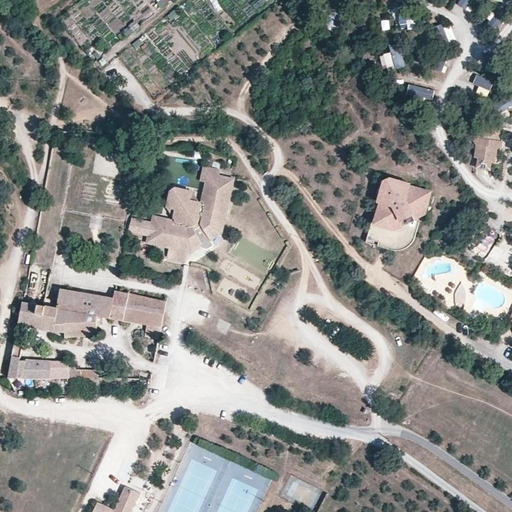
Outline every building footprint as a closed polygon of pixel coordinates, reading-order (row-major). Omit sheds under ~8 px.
[(460,0),(457,5),(467,11),(474,0),(460,0)] [(412,6),(397,9),(402,31),(417,28),(412,6)] [(332,32),(342,17),(332,10),(322,26),(332,32)] [(497,30),(506,21),(498,14),(490,23),(497,30)] [(132,32),(140,27),(136,20),(128,25),(132,32)] [(443,45),(454,41),(446,23),(435,27),(443,45)] [(404,67),(402,45),(392,46),(394,69),(404,67)] [(380,56),(384,70),(395,67),(391,53),(380,56)] [(486,71),(497,74),(499,65),(488,62),(486,71)] [(477,75),(473,85),(491,92),(495,82),(477,75)] [(408,86),(407,101),(433,104),(435,89),(408,86)] [(498,140),(499,129),(479,126),(478,138),(474,141),(477,145),(475,157),(478,158),(477,168),(490,170),(491,162),(494,163),(497,147),(498,140)] [(96,151),(92,173),(116,178),(120,155),(96,151)] [(219,176),(220,170),(204,166),(200,181),(206,182),(216,184),(218,176),(219,176)] [(218,225),(221,211),(226,212),(234,179),(219,176),(218,176),(216,184),(206,182),(202,200),(203,202),(199,204),(191,191),(175,188),(171,190),(168,206),(175,220),(172,222),(171,220),(153,216),(152,223),(135,219),(132,231),(149,235),(147,242),(170,248),(168,257),(186,261),(188,252),(189,248),(193,249),(199,245),(201,247),(202,248),(208,250),(214,245),(211,240),(210,238),(219,233),(215,227),(218,225)] [(425,212),(430,194),(428,191),(410,186),(410,184),(388,177),(384,179),(378,201),(380,202),(375,221),(372,220),(366,242),(394,250),(400,250),(405,248),(408,247),(412,243),(414,241),(415,237),(422,212),(425,212)] [(222,233),(226,212),(221,211),(218,225),(215,227),(219,233),(210,238),(211,240),(222,233)] [(505,267),(511,253),(511,243),(499,238),(489,260),(505,267)] [(486,239),(480,255),(487,257),(492,242),(486,239)] [(191,253),(201,247),(199,245),(193,249),(189,248),(188,252),(191,253)] [(167,302),(115,291),(113,298),(60,289),(57,308),(52,307),(53,300),(46,298),(45,305),(23,302),(15,342),(23,344),(25,344),(28,334),(29,325),(55,330),(65,332),(65,337),(97,335),(97,315),(129,322),(147,324),(145,336),(159,338),(167,302)] [(21,357),(23,344),(15,342),(12,355),(21,357)] [(98,378),(99,370),(76,370),(76,369),(75,368),(69,367),(69,362),(20,360),(21,357),(12,355),(8,378),(20,379),(66,377),(98,378)] [(292,481),(286,494),(294,497),(299,484),(292,481)] [(130,511),(140,493),(126,486),(114,510),(98,502),(92,511),(130,511)]
